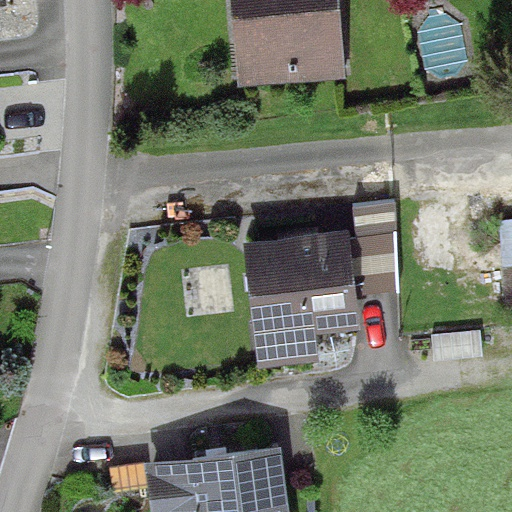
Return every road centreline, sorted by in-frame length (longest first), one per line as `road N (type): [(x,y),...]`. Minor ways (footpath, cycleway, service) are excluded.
road 1 (residential): [(15,511),(41,444),(94,188),(83,0)]
road 2 (unknown): [(94,188),(511,143)]
